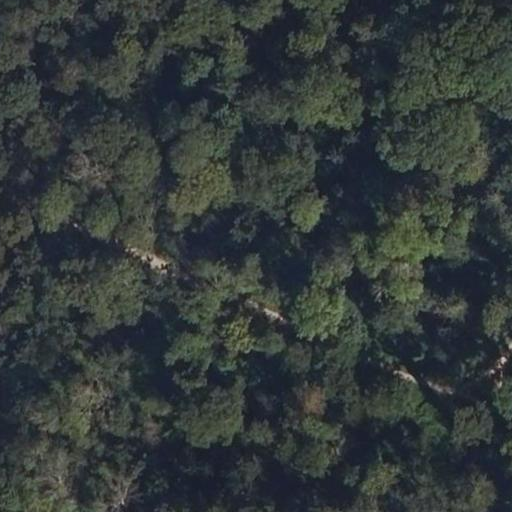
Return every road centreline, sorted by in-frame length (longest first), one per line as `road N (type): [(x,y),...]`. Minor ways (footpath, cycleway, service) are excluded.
road 1 (track): [(0,207),(408,390)]
road 2 (track): [(368,0),(408,390)]
road 3 (track): [(408,390),(224,511)]
road 4 (track): [(511,321),(408,390)]
